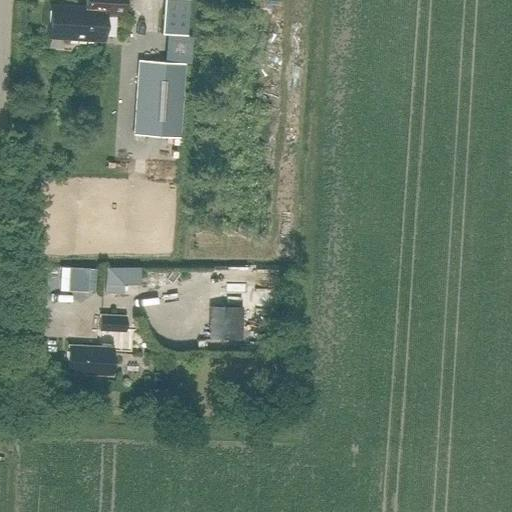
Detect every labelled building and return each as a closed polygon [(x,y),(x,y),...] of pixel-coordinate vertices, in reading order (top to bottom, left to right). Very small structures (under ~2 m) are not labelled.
[(124,15),(125,0),(86,0),(86,6),(50,4),(48,37),(104,41),(105,14),(124,15)] [(191,0),(188,0),(165,0),(163,34),(188,36),(191,0)] [(186,64),(140,61),(135,136),(181,139),(186,64)] [(144,289),(144,264),(112,264),(112,289),(144,289)] [(239,340),(241,307),(209,305),(207,338),(239,340)] [(110,374),(112,349),(123,349),(124,317),(99,315),(99,330),(100,330),(99,347),(68,346),(66,372),(110,374)]
